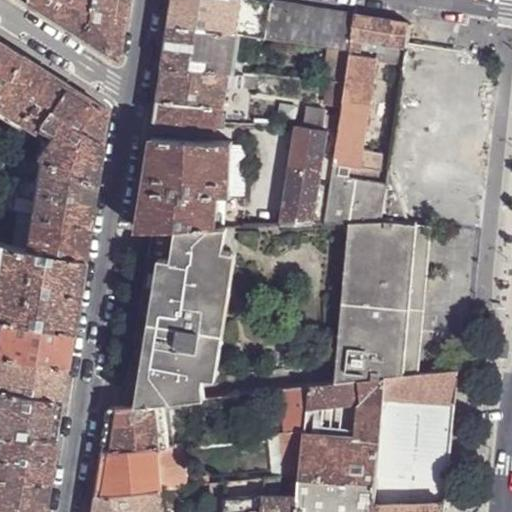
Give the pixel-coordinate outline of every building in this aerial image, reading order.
[(27,0),(55,18),(77,32),(86,0),(27,0)] [(121,23),(124,0),(86,0),(77,32),(116,57),(121,23)] [(172,25),(236,34),(340,49),(350,50),(352,39),(356,16),(258,0),(175,0),(174,11),(172,25)] [(356,16),(352,39),(350,50),(345,83),(341,107),(337,133),(323,222),(323,223),(380,221),(380,219),(382,205),(346,202),(347,191),(378,196),(380,180),(358,176),(375,65),(376,59),(360,56),(363,41),(378,42),(407,47),(407,44),(410,25),(381,20),(356,16)] [(230,71),(236,34),(172,25),(168,51),(165,65),(230,71)] [(0,87),(22,54),(7,45),(0,40),(0,87)] [(404,69),(407,47),(378,42),(376,59),(375,65),(404,69)] [(482,227),(500,59),(407,44),(407,47),(404,69),(402,83),(432,87),(416,220),(482,227)] [(335,82),(345,83),(350,50),(340,49),(335,82)] [(47,109),(66,82),(39,65),(22,54),(0,87),(0,111),(31,132),(37,124),(47,109)] [(225,107),(228,86),(243,88),(245,73),(230,71),(165,65),(160,97),(157,120),(212,124),(211,130),(224,131),(224,125),(242,126),(244,110),(225,107)] [(86,96),(66,82),(47,109),(102,143),(105,128),(107,109),(86,96)] [(332,107),(341,107),(345,83),(335,82),(329,82),(326,102),(330,103),(332,107)] [(99,162),(102,143),(47,109),(37,124),(49,132),(33,156),(37,158),(96,181),(99,162)] [(302,131),(323,132),(326,112),(306,109),(302,131)] [(281,224),(323,222),(337,133),(323,132),(302,131),(295,130),(281,224)] [(150,163),(146,190),(219,195),(230,196),(232,142),(154,137),(150,163)] [(15,160),(18,151),(20,148),(9,144),(6,156),(15,160)] [(93,201),(96,181),(37,158),(34,181),(30,203),(28,213),(89,224),(93,201)] [(10,175),(4,193),(13,196),(20,179),(10,175)] [(0,208),(16,212),(28,213),(30,203),(34,181),(30,181),(27,199),(17,198),(15,207),(0,204),(0,208)] [(219,195),(146,190),(142,212),(139,231),(153,231),(176,230),(216,227),(219,195)] [(23,247),(28,213),(16,212),(11,245),(23,247)] [(86,244),(89,224),(28,213),(23,247),(84,258),(86,244)] [(334,385),(386,379),(401,378),(407,317),(415,227),(385,224),(348,225),(334,385)] [(191,400),(194,377),(203,378),(210,379),(230,253),(222,252),(226,227),(216,227),(176,230),(171,261),(149,258),(139,316),(131,367),(125,407),(164,402),(191,400)] [(233,227),(226,227),(222,252),(230,253),(233,227)] [(407,317),(401,378),(417,376),(430,229),(415,227),(407,317)] [(176,230),(153,231),(149,258),(171,261),(176,230)] [(77,302),(84,258),(23,247),(11,245),(2,243),(0,253),(0,316),(2,317),(73,329),(77,302)] [(235,254),(230,253),(210,379),(215,380),(235,254)] [(69,349),(73,329),(2,317),(0,327),(0,353),(67,365),(69,349)] [(64,383),(67,365),(0,353),(0,388),(61,400),(64,383)] [(453,404),(457,371),(417,376),(401,378),(386,379),(385,400),(423,401),(453,404)] [(194,377),(191,400),(203,398),(202,385),(203,378),(194,377)] [(308,404),(325,403),(322,435),(306,434),(302,474),(300,495),(298,511),(374,511),(378,465),(384,401),(385,400),(386,379),(334,385),(310,387),(308,404)] [(294,433),(306,431),(308,404),(310,387),(288,389),(293,433),(294,433)] [(58,419),(61,400),(0,388),(0,432),(56,435),(58,419)] [(384,401),(378,465),(396,464),(394,483),(418,481),(432,481),(433,475),(447,476),(453,404),(423,401),(385,400),(384,401)] [(107,434),(104,450),(158,445),(169,444),(164,402),(125,407),(111,408),(107,434)] [(294,474),(302,474),(306,434),(306,431),(294,433),(294,474)] [(52,458),(56,435),(0,432),(0,475),(49,479),(52,458)] [(158,445),(162,488),(181,485),(176,443),(169,444),(158,445)] [(102,467),(98,494),(162,488),(158,445),(104,450),(102,467)] [(443,511),(447,476),(433,475),(432,481),(418,481),(416,502),(392,503),(394,483),(396,464),(378,465),(374,511),(443,511)] [(43,511),(46,498),(49,479),(0,475),(0,509),(35,511),(43,511)] [(267,477),(266,494),(281,495),(283,475),(267,477)] [(264,511),(266,494),(267,477),(227,481),(225,511),(264,511)] [(212,511),(225,511),(227,481),(213,483),(212,511)] [(133,511),(134,511),(164,509),(162,488),(98,494),(94,511),(133,511)] [(298,511),(300,495),(281,495),(266,494),(264,511),(298,511)]
